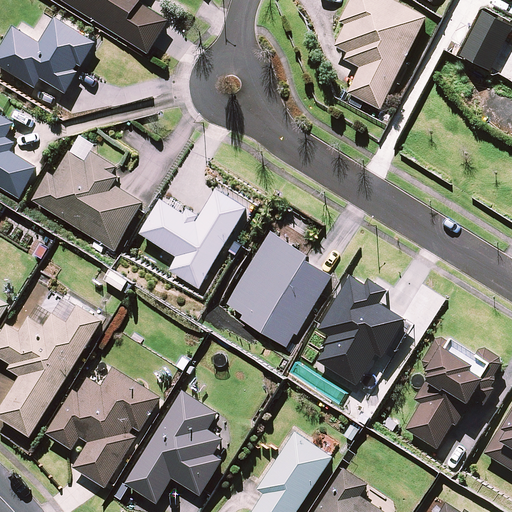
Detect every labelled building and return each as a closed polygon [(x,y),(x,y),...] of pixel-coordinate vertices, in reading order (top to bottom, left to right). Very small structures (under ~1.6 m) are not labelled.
[(143,0),(63,0),(150,54),(170,22),(141,4),(143,0)] [(427,19),(389,0),(353,0),(342,23),(348,25),(337,47),(351,54),(348,61),(363,68),(349,94),(381,110),(427,19)] [(99,43),(58,17),(41,44),(16,28),(0,53),(0,65),(36,88),(42,78),(67,94),(99,43)] [(507,48),(486,24),(438,63),(459,88),(507,48)] [(39,168),(10,149),(17,138),(9,133),(16,123),(0,113),(0,186),(20,199),(39,168)] [(124,172),(75,142),(55,174),(51,172),(34,201),(115,251),(145,203),(116,185),(124,172)] [(242,318),(286,346),(294,332),(298,334),(334,276),(307,260),(310,255),(273,233),(228,304),(244,314),(242,318)] [(55,241),(45,235),(34,253),(44,259),(55,241)] [(113,269),(105,281),(122,292),(130,280),(113,269)] [(381,301),(389,288),(371,277),(368,283),(355,274),(322,327),(334,334),(319,359),(359,384),(379,353),(385,356),(409,318),(381,301)] [(0,321),(10,305),(0,299),(0,321)] [(105,319),(81,304),(70,322),(55,313),(47,327),(32,318),(23,332),(10,324),(0,340),(0,354),(26,371),(0,413),(0,415),(32,436),(105,319)] [(473,402),(484,409),(498,387),(494,384),(510,360),(484,344),(477,355),(442,333),(425,358),(437,366),(418,396),(424,400),(406,428),(438,449),(455,423),(458,425),(473,402)] [(104,386),(89,377),(80,391),(76,389),(48,433),(75,449),(83,435),(92,441),(76,467),(108,487),(139,436),(132,432),(136,426),(143,430),(163,397),(115,367),(104,386)] [(218,414),(183,392),(126,484),(158,504),(174,477),(202,495),(223,461),(214,455),(224,438),(209,429),(218,414)] [(511,410),(487,453),(511,468),(511,410)] [(297,511),(334,458),(297,433),(260,490),(266,494),(254,511),(297,511)] [(369,485),(345,469),(316,511),(386,511),(362,495),(369,485)] [(470,511),(451,500),(442,511),(470,511)]
